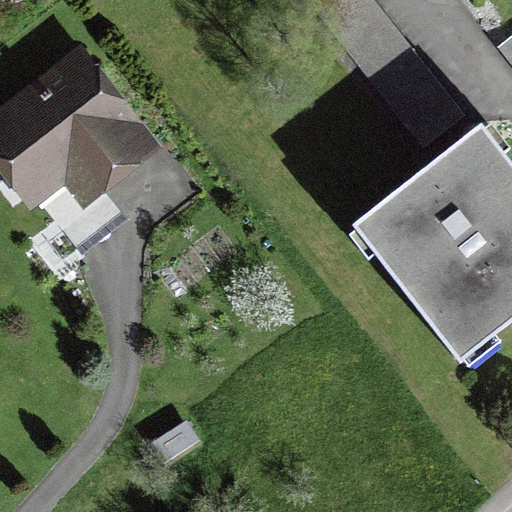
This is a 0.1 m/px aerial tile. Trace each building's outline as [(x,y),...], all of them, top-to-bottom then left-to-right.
[(303,0),(421,153),(466,118),(374,0),(303,0)] [(511,35),(496,48),(511,68),(511,35)] [(143,145),(81,64),(0,126),(0,140),(43,195),(68,175),(82,192),(143,145)] [(511,322),(511,168),(485,134),(361,233),(463,362),(511,322)] [(203,446),(188,423),(155,443),(170,467),(203,446)]
